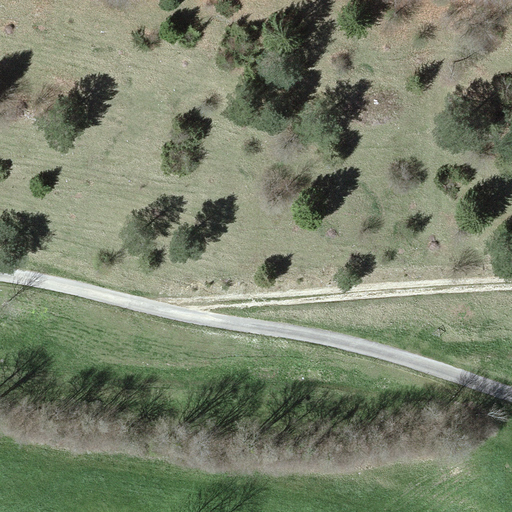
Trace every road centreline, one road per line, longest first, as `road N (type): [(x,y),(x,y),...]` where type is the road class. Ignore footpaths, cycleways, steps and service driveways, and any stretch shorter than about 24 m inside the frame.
road 1 (track): [(0,277),(66,287),(166,320),(333,345),(511,398)]
road 2 (track): [(176,321),(250,303),(511,287)]
